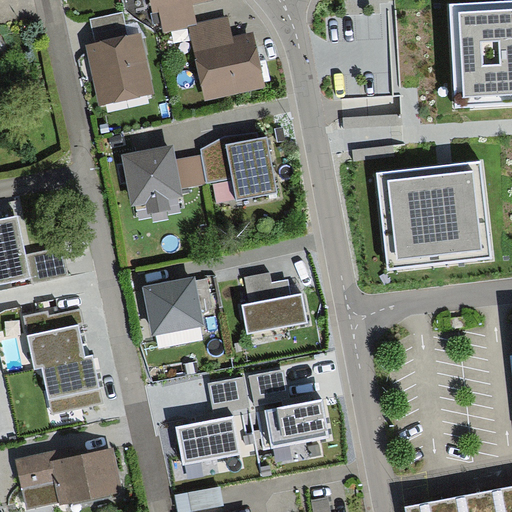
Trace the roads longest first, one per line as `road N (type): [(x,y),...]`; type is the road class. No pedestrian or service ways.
road 1 (residential): [(389,511),(300,50),(282,0)]
road 2 (residential): [(89,173),(160,511)]
road 3 (residential): [(50,0),(89,173)]
